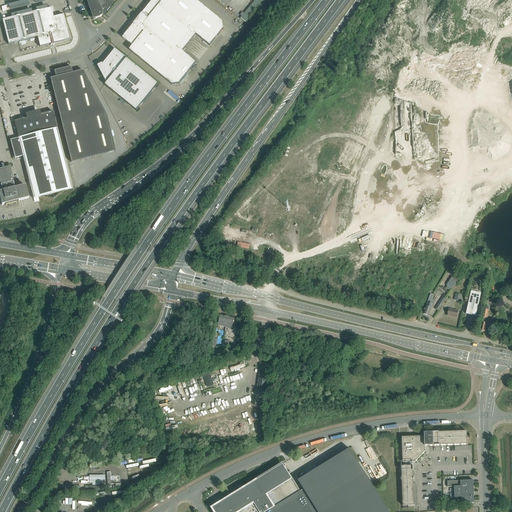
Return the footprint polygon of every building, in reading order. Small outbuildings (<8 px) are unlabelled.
[(87,0),(94,19),(105,15),(115,2),(113,0),(87,0)] [(210,46),(223,29),(223,22),(195,0),(153,0),(142,14),(140,16),(139,17),(140,17),(136,21),(134,24),(133,24),(122,38),(132,46),(129,50),(172,85),(179,84),(196,63),(183,52),(196,35),(210,46)] [(246,18),(253,12),(248,7),(241,13),(246,18)] [(69,40),(65,24),(66,24),(66,23),(65,24),(64,20),(65,20),(65,19),(64,19),(63,15),(64,15),(64,14),(62,14),(62,15),(58,16),(58,15),(57,16),(53,17),(51,8),(2,20),(8,44),(37,37),(40,47),(50,44),(51,45),(50,45),(50,46),(54,45),(54,44),(54,43),(69,40)] [(158,84),(115,49),(108,58),(107,57),(108,56),(105,60),(105,59),(106,60),(103,64),(102,63),(98,66),(107,83),(105,85),(137,111),(158,84)] [(71,67),(54,71),(56,77),(50,79),(71,163),(115,152),(106,115),(83,71),(72,73),(71,67)] [(354,127),(353,129),(377,139),(390,107),(376,102),(382,88),(367,82),(349,125),(354,127)] [(18,138),(10,140),(14,158),(23,156),(33,198),(72,189),(56,129),(52,111),(14,121),(18,138)] [(353,170),(365,139),(352,133),(344,154),(336,151),(333,159),(328,157),(321,174),(330,177),(335,164),(353,170)] [(9,167),(0,169),(0,185),(2,191),(0,191),(0,199),(1,205),(5,204),(5,205),(18,202),(18,201),(28,199),(25,185),(14,188),(9,167)] [(447,286),(446,288),(450,291),(451,288),(452,289),(455,285),(449,281),(447,285),(447,286)] [(425,310),(423,314),(428,316),(431,307),(432,304),(433,301),(431,300),(433,295),(430,294),(428,300),(426,305),(425,309),(424,309),(425,310)] [(476,316),(479,301),(482,302),(482,301),(479,301),(480,296),(470,294),(469,299),(467,298),(469,299),(466,314),(476,316)] [(443,297),(440,302),(435,309),(438,311),(442,304),(446,299),(443,297)] [(449,309),(447,316),(457,318),(458,311),(449,309)] [(483,309),(479,330),(485,332),(487,323),(484,323),(485,318),(487,318),(489,310),(483,309)] [(225,327),(227,316),(220,315),(219,322),(218,322),(218,325),(225,327)] [(233,325),(234,318),(227,316),(225,327),(233,328),(233,325)] [(268,370),(260,369),(257,389),(265,390),(268,370)] [(205,372),(208,382),(214,380),(211,370),(205,372)] [(406,437),(402,437),(403,463),(406,462),(412,462),(415,462),(419,458),(420,460),(420,459),(421,458),(422,457),(423,457),(421,455),(425,451),(425,446),(428,446),(467,445),(467,439),(467,434),(467,432),(467,431),(428,433),(424,433),(424,434),(424,436),(410,437),(409,434),(406,434),(406,437)] [(388,511),(350,449),(294,483),(284,466),(259,481),(222,505),(220,504),(219,504),(219,505),(219,506),(218,506),(218,507),(218,508),(218,509),(218,510),(219,511),(218,511),(388,511)] [(90,458),(83,459),(85,471),(92,470),(90,458)] [(413,466),(411,466),(401,466),(403,506),(414,505),(413,478),(413,466)] [(130,476),(127,476),(129,483),(132,482),(133,486),(137,485),(136,480),(139,479),(138,476),(136,477),(135,473),(130,474),(130,476)] [(448,504),(474,503),(473,480),(447,481),(448,487),(454,487),(454,498),(448,498),(448,504)] [(112,498),(93,511),(108,511),(117,505),(112,498)]
